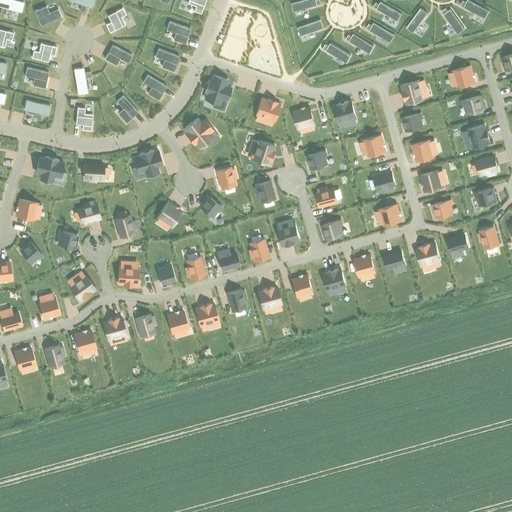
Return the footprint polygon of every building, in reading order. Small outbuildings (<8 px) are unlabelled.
[(16,0),(0,0),(0,5),(21,11),(23,2),(16,0)] [(187,0),(187,3),(195,5),(193,10),(200,13),(204,0),(187,0)] [(301,0),(291,3),(293,11),(316,5),(320,4),(319,0),(301,0)] [(462,0),(460,5),(463,7),(484,18),(488,11),(468,0),(466,0),(466,2),(462,0)] [(375,2),(373,6),(376,8),(397,20),(401,13),(380,1),(379,4),(375,2)] [(46,6),(34,11),(37,17),(40,25),(60,17),(57,9),(48,13),(46,6)] [(111,21),(106,24),(110,32),(125,24),(121,16),(125,14),(122,8),(108,15),(111,21)] [(420,8),(406,27),(413,32),(427,13),(420,8)] [(445,8),(441,11),(457,33),(464,28),(450,9),(447,11),(445,8)] [(320,19),(297,27),(300,35),(323,27),(320,19)] [(168,21),(165,28),(175,31),(172,39),(184,43),(190,28),(168,21)] [(368,23),(366,28),(369,30),(390,42),(394,35),(374,23),(372,25),(368,23)] [(0,45),(4,47),(6,38),(11,40),(13,32),(0,28),(0,45)] [(348,34),(345,38),(349,40),(369,53),(373,46),(353,33),(351,36),(348,34)] [(33,50),(31,57),(48,61),(49,54),(54,55),(56,47),(40,43),(38,51),(33,50)] [(325,44),(322,48),(326,50),(346,62),(351,55),(330,43),(328,46),(325,44)] [(112,44),(104,58),(115,64),(118,57),(127,62),(131,55),(112,44)] [(158,48),(155,55),(164,59),(161,66),(173,70),(178,56),(158,48)] [(511,52),(503,54),(507,69),(511,68),(511,52)] [(453,70),(449,72),(450,76),(454,75),(457,86),(474,81),(470,64),(452,69),(453,70)] [(27,66),(25,75),(34,77),(33,84),(44,87),(48,72),(27,66)] [(82,67),(73,69),(77,94),(86,92),(82,67)] [(147,74),(142,81),(151,86),(147,92),(158,99),(166,85),(147,74)] [(209,79),(205,92),(207,92),(205,98),(213,101),(212,105),(217,107),(218,103),(220,97),(226,99),(231,87),(226,85),(228,79),(213,74),(211,79),(209,79)] [(402,88),(401,88),(404,99),(405,99),(406,103),(423,98),(420,85),(425,83),(424,79),(419,80),(401,84),(402,88)] [(465,98),(463,99),(464,104),(467,103),(469,112),(483,108),(479,94),(465,98)] [(122,95),(117,100),(123,107),(117,113),(125,122),(137,111),(122,95)] [(261,97),(255,115),(256,116),(255,119),(260,121),(261,117),(273,121),(279,103),(276,102),(276,101),(266,98),(265,99),(261,97)] [(25,98),(22,109),(47,115),(50,105),(25,98)] [(336,104),(332,105),(337,123),(338,123),(339,126),(345,125),(344,121),(356,118),(351,100),(348,100),(348,99),(336,102),(336,104)] [(310,105),(292,109),(297,126),(299,125),(300,131),(305,130),(304,124),(314,121),(310,105)] [(76,106),(74,123),(82,124),(81,129),(90,130),(92,113),(83,113),(84,107),(76,106)] [(417,112),(403,116),(407,129),(421,126),(419,117),(421,117),(419,111),(417,112)] [(197,116),(183,127),(187,131),(185,132),(193,143),(196,141),(200,146),(207,141),(210,144),(214,141),(211,137),(208,132),(213,129),(205,118),(201,122),(197,116)] [(467,130),(462,131),(464,136),(469,135),(472,147),(489,142),(488,139),(489,139),(487,127),(485,128),(484,124),(467,129),(467,130)] [(364,140),(359,141),(360,145),(365,144),(368,155),(385,150),(381,134),(363,138),(364,140)] [(251,138),(249,143),(254,144),(250,157),(267,163),(268,160),(269,160),(273,149),(272,148),(273,144),(257,138),(256,139),(251,138)] [(430,141),(412,145),(416,160),(434,155),(431,145),(435,144),(434,140),(430,141)] [(136,165),(131,167),(133,173),(138,172),(144,170),(146,175),(158,172),(156,167),(162,165),(157,149),(152,150),(151,148),(139,152),(140,153),(133,155),(136,165)] [(322,150),(308,154),(311,167),(326,164),(323,155),(325,155),(324,149),(322,150)] [(38,156),(35,172),(41,173),(40,179),(52,181),(53,176),(61,177),(65,178),(66,173),(62,172),(64,162),(56,160),(57,158),(45,155),(45,158),(38,156)] [(494,155),(475,160),(479,175),(498,169),(494,155)] [(103,163),(85,163),(84,180),(102,180),(103,163)] [(229,166),(217,169),(222,188),(234,184),(232,178),(236,177),(233,168),(230,168),(229,166)] [(438,169),(420,173),(425,190),(442,186),(439,174),(443,174),(442,169),(438,170),(438,169)] [(391,170),(373,174),(377,189),(384,188),(384,191),(393,188),(393,185),(395,185),(391,170)] [(257,185),(253,186),(256,196),(259,195),(261,201),(274,198),(269,179),(256,183),(257,185)] [(318,191),(315,191),(319,206),(338,201),(334,187),(327,188),(326,185),(317,187),(318,191)] [(477,191),(474,192),(476,197),(478,196),(480,205),(495,201),(491,187),(477,191)] [(206,194),(198,204),(212,215),(217,209),(219,210),(222,206),(220,205),(206,194)] [(20,198),(16,215),(33,218),(36,207),(40,208),(41,204),(36,203),(37,201),(20,198)] [(448,199),(433,203),(437,216),(451,213),(449,205),(451,204),(450,199),(448,199)] [(166,201),(156,216),(158,217),(156,220),(159,222),(161,220),(170,226),(180,211),(166,201)] [(78,210),(75,211),(77,220),(80,219),(81,221),(101,216),(97,202),(77,208),(78,210)] [(379,209),(374,210),(376,215),(381,213),(383,224),(401,219),(396,203),(379,207),(379,209)] [(130,214),(115,218),(120,235),(135,231),(135,230),(137,229),(135,220),(132,220),(130,214)] [(288,224),(277,227),(281,244),(285,244),(285,245),(294,242),(294,241),(299,240),(295,222),(293,222),(292,218),(287,219),(288,224)] [(339,219),(321,223),(325,237),(342,233),(340,225),(342,224),(341,218),(339,219)] [(481,232),(479,233),(481,242),(483,241),(485,247),(497,244),(493,226),(480,229),(481,232)] [(60,229),(59,235),(61,236),(59,244),(73,247),(76,233),(63,230),(60,229)] [(464,233),(447,238),(451,253),(459,250),(460,255),(464,254),(463,249),(468,248),(464,233)] [(263,238),(247,243),(253,260),(268,255),(263,238)] [(32,241),(21,250),(30,261),(36,256),(38,258),(42,254),(41,252),(32,241)] [(418,246),(417,246),(422,265),(433,262),(435,266),(440,265),(439,260),(434,242),(430,243),(430,242),(418,245),(418,246)] [(226,253),(217,255),(221,270),(239,265),(235,250),(228,252),(227,248),(224,248),(226,253)] [(401,249),(383,254),(387,269),(393,267),(394,272),(398,271),(397,266),(405,264),(401,249)] [(370,254),(354,258),(358,276),(360,276),(361,280),(365,279),(364,275),(373,272),(375,272),(370,254)] [(188,266),(184,267),(187,276),(190,275),(191,277),(204,274),(199,256),(186,259),(188,266)] [(119,265),(118,282),(124,283),(124,284),(133,285),(133,283),(138,284),(139,266),(126,265),(126,260),(121,260),(120,265),(119,265)] [(10,262),(0,263),(0,278),(6,277),(7,279),(7,282),(13,281),(13,279),(12,277),(10,262)] [(165,265),(157,267),(162,285),(174,281),(170,264),(170,263),(165,264),(165,265)] [(326,272),(322,273),(327,291),(328,290),(329,294),(334,293),(333,289),(345,286),(341,268),(338,269),(337,267),(326,270),(326,272)] [(82,271),(68,281),(70,284),(69,285),(80,300),(82,298),(83,298),(93,291),(92,290),(96,288),(85,273),(84,274),(82,271)] [(308,274),(291,278),(296,297),(298,297),(299,300),(303,298),(302,295),(313,293),(308,274)] [(261,289),(257,290),(262,309),(263,308),(264,313),(270,311),(269,307),(280,304),(275,285),(273,286),(272,285),(261,288),(261,289)] [(242,287),(226,292),(231,309),(248,303),(242,287)] [(39,300),(38,301),(43,319),(60,314),(55,296),(53,296),(52,292),(38,296),(39,300)] [(199,306),(195,307),(200,326),(201,326),(202,330),(207,328),(206,325),(218,321),(213,303),(210,303),(210,302),(199,305),(199,306)] [(9,313),(0,315),(0,317),(4,331),(22,325),(18,311),(12,313),(11,308),(8,309),(9,313)] [(182,309),(167,313),(171,332),(173,332),(174,335),(179,334),(178,330),(187,328),(182,309)] [(151,313),(135,317),(140,335),(156,331),(154,325),(156,324),(154,315),(152,315),(151,313)] [(122,317),(103,322),(108,340),(109,339),(110,343),(116,342),(115,338),(127,335),(122,317)] [(91,328),(75,333),(80,351),(81,351),(82,355),(87,353),(86,350),(96,347),(91,328)] [(60,344),(44,348),(49,366),(65,362),(63,356),(65,355),(63,344),(60,345),(60,344)] [(31,347),(14,351),(19,369),(21,369),(22,373),(26,372),(25,368),(36,365),(31,347)]
